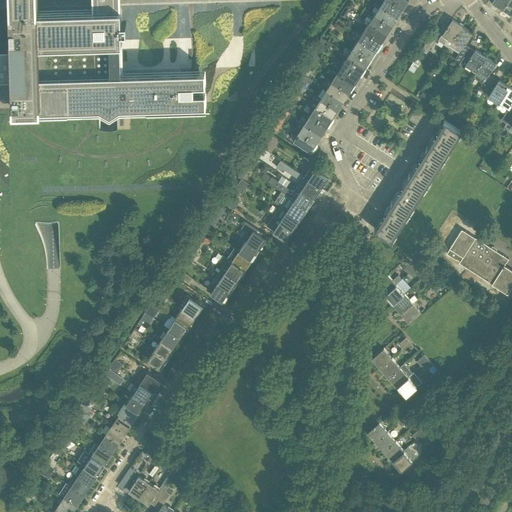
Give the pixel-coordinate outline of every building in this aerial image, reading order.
[(10,0),(11,4),(11,6),(10,9),(11,43),(0,43),(0,74),(12,74),(13,105),(181,103),(207,103),(206,68),(180,69),(123,70),(121,6),(121,2),(120,0),(10,0)] [(398,15),(403,7),(392,0),(383,0),(383,1),(382,0),(376,0),(376,1),(398,15)] [(503,9),(509,0),(493,0),(492,2),(503,9)] [(511,0),(509,0),(503,9),(511,14),(511,0)] [(393,24),(398,15),(376,1),(374,5),(379,8),(375,13),(393,24)] [(387,32),(393,24),(375,13),(372,17),(368,14),(365,18),(387,32)] [(382,40),(387,32),(365,18),(363,22),(368,25),(365,29),(382,40)] [(453,41),(463,25),(453,19),(442,34),(438,40),(449,47),(451,42),(452,43),(453,41)] [(454,59),(460,63),(464,56),(470,47),(466,44),(473,32),(463,25),(453,41),(452,43),(449,46),(459,52),(454,59)] [(376,49),(382,40),(365,29),(362,34),(357,31),(354,35),(376,49)] [(427,53),(437,38),(432,34),(421,49),(427,53)] [(371,57),(376,49),(354,35),(352,39),(357,42),(354,46),(371,57)] [(316,46),(310,54),(314,56),(319,48),(316,46)] [(366,66),(371,57),(354,46),(351,51),(346,48),(343,52),(366,66)] [(476,71),(486,55),(476,48),(475,50),(470,47),(464,56),(460,62),(465,66),(466,64),(476,70),(476,71)] [(425,53),(420,50),(416,56),(421,60),(425,53)] [(360,74),(366,66),(343,52),(341,55),(346,58),(343,63),(360,74)] [(489,74),(497,62),(486,55),(476,71),(476,70),(473,75),(479,79),(482,75),(486,77),(478,89),(479,89),(483,92),(493,77),(489,74)] [(355,82),(360,74),(343,63),(340,68),(335,65),(333,68),(338,71),(355,82)] [(355,82),(338,71),(332,80),(349,91),(355,82)] [(305,74),(299,83),(302,85),(308,76),(305,74)] [(499,101),(510,86),(499,79),(498,80),(493,77),(483,92),(489,96),(489,95),(499,101)] [(323,81),(321,85),(322,85),(344,99),(349,91),(332,80),(329,85),(323,81)] [(300,93),(305,86),(302,85),(299,83),(297,81),(292,88),(300,93)] [(321,97),(339,108),(344,99),(322,85),(321,85),(316,93),(321,97)] [(425,86),(420,95),(429,101),(435,92),(425,86)] [(507,123),(511,114),(511,104),(511,87),(510,86),(499,101),(509,108),(501,120),(507,123)] [(316,105),(333,116),(339,108),(321,97),(316,93),(311,101),(316,105)] [(434,105),(440,109),(443,104),(437,101),(434,105)] [(313,109),(311,114),(328,124),(333,116),(316,105),(313,109)] [(322,133),(328,124),(311,114),(307,118),(302,115),(300,119),(304,121),(305,122),(322,133)] [(464,114),(458,123),(461,125),(467,116),(464,114)] [(276,132),(283,120),(275,115),(267,126),(276,132)] [(465,121),(470,124),(474,118),(469,115),(465,121)] [(304,133),(317,142),(322,133),(305,122),(304,121),(300,119),(298,122),(302,126),(299,131),(304,133)] [(427,146),(446,158),(444,157),(462,130),(463,131),(445,119),(427,146)] [(304,133),(299,131),(294,127),(289,136),(311,150),(317,142),(304,133)] [(266,149),(272,139),(275,135),(265,129),(256,142),(264,148),(266,149)] [(446,158),(427,146),(410,173),(428,185),(429,185),(427,184),(444,157),(446,158)] [(240,162),(249,168),(253,171),(258,164),(254,156),(247,151),(239,162),(240,162)] [(302,188),(312,195),(315,197),(322,187),(304,175),(281,159),(276,166),(283,171),(285,169),(300,180),(297,186),(302,189),(302,188)] [(243,178),(249,168),(240,162),(233,173),(243,178)] [(304,175),(322,187),(329,176),(312,164),(304,175)] [(392,201),(411,213),(409,211),(427,185),(428,186),(428,185),(410,173),(392,201)] [(268,182),(273,185),(279,189),(279,188),(308,208),(315,197),(312,195),(302,188),(302,189),(297,186),(293,191),(290,189),(282,184),(272,177),(268,182)] [(242,193),(244,189),(237,185),(235,188),(242,193)] [(279,189),(273,185),(270,189),(284,198),(287,200),(283,206),(288,209),(301,218),(308,208),(279,188),(279,189)] [(242,193),(235,188),(227,200),(230,204),(232,205),(240,211),(248,198),(242,193)] [(411,213),(392,201),(375,228),(393,240),(394,240),(392,239),(409,212),(411,213)] [(217,202),(209,215),(217,221),(226,207),(217,202)] [(294,229),(301,218),(288,209),(281,220),(294,229)] [(209,215),(206,219),(214,225),(217,221),(209,215)] [(287,239),(294,229),(281,220),(274,230),(287,239)] [(242,237),(246,240),(259,249),(267,238),(265,237),(266,234),(246,221),(242,228),(246,231),(242,237)] [(505,264),(509,258),(493,248),(462,228),(450,247),(450,248),(447,253),(457,259),(457,258),(460,260),(460,262),(508,293),(511,287),(511,268),(508,266),(505,264)] [(204,241),(207,244),(210,239),(198,231),(195,235),(204,241)] [(204,241),(195,235),(188,246),(191,248),(196,251),(197,252),(204,241)] [(246,240),(239,250),(253,259),(259,249),(246,240)] [(245,269),(246,269),(253,259),(239,250),(235,247),(228,257),(228,258),(229,259),(232,261),(232,260),(243,267),(245,269)] [(421,258),(424,253),(418,249),(415,254),(421,258)] [(182,250),(178,255),(190,262),(193,258),(182,250)] [(229,259),(228,258),(228,257),(223,254),(219,259),(225,263),(221,268),(225,271),(239,280),(246,269),(245,269),(243,267),(232,260),(232,261),(229,259)] [(409,272),(414,264),(410,261),(405,270),(409,272)] [(414,264),(409,272),(414,276),(419,267),(414,264)] [(189,283),(193,278),(176,267),(172,272),(189,283)] [(214,279),(232,290),(239,280),(225,271),(221,268),(221,269),(217,267),(216,269),(219,271),(214,279)] [(394,279),(389,273),(377,284),(385,293),(397,283),(402,278),(398,275),(394,279)] [(431,287),(431,286),(436,278),(432,275),(426,284),(431,287)] [(431,286),(431,287),(436,290),(441,281),(436,278),(431,286)] [(225,301),(232,290),(214,279),(207,289),(225,301)] [(393,303),(405,292),(397,283),(385,293),(393,303)] [(159,291),(168,296),(170,292),(162,287),(159,291)] [(164,302),(168,296),(159,291),(156,296),(164,302)] [(410,298),(405,292),(393,303),(401,312),(414,302),(418,298),(414,294),(410,298)] [(183,306),(196,315),(203,305),(189,296),(183,306)] [(146,311),(145,312),(154,318),(157,313),(161,307),(152,302),(148,307),(146,311)] [(414,302),(401,312),(410,322),(422,311),(414,302)] [(189,326),(196,315),(183,306),(176,317),(189,326)] [(152,320),(154,318),(145,312),(142,317),(143,317),(148,320),(150,322),(152,320)] [(147,328),(150,322),(148,320),(143,317),(142,317),(139,322),(147,328)] [(182,337),(189,326),(176,317),(169,328),(182,337)] [(175,347),(182,337),(169,328),(162,338),(175,347)] [(132,333),(140,338),(142,334),(134,329),(132,333)] [(137,343),(140,338),(132,333),(128,338),(137,343)] [(162,338),(155,333),(152,338),(159,342),(155,348),(169,357),(175,347),(162,338)] [(403,348),(410,341),(407,337),(399,343),(403,348)] [(410,341),(403,348),(407,352),(414,345),(410,341)] [(381,367),(393,357),(384,347),(372,358),(381,367)] [(161,368),(169,357),(155,348),(148,359),(161,368)] [(421,365),(428,358),(425,354),(418,361),(421,365)] [(401,366),(393,357),(381,367),(389,377),(401,366)] [(428,358),(421,365),(425,369),(432,363),(428,358)] [(112,363),(120,369),(123,364),(115,359),(112,363)] [(117,373),(120,369),(112,363),(109,368),(117,373)] [(397,386),(404,380),(409,375),(412,372),(404,363),(401,366),(389,377),(397,386)] [(117,373),(109,368),(105,374),(120,384),(124,378),(117,373)] [(154,391),(161,381),(147,372),(144,369),(137,380),(154,391)] [(409,375),(404,380),(397,386),(405,396),(417,385),(409,375)] [(98,384),(106,389),(109,385),(101,380),(98,384)] [(147,402),(154,391),(137,380),(129,390),(133,393),(147,402)] [(103,394),(106,389),(98,384),(95,389),(103,394)] [(430,392),(428,389),(430,388),(428,385),(426,387),(423,384),(418,388),(425,396),(430,392)] [(140,412),(147,402),(133,393),(127,403),(140,412)] [(89,398),(85,405),(91,409),(96,402),(89,398)] [(133,422),(140,412),(127,403),(120,413),(133,422)] [(85,405),(81,410),(90,415),(93,410),(91,409),(85,405)] [(117,417),(113,424),(126,433),(133,422),(120,413),(114,409),(111,414),(117,417)] [(398,422),(406,415),(402,411),(395,418),(398,422)] [(406,415),(398,422),(402,426),(410,420),(406,415)] [(71,426),(79,431),(82,427),(74,421),(71,426)] [(376,441),(388,431),(380,421),(368,432),(376,441)] [(119,443),(126,433),(113,424),(106,434),(119,443)] [(76,436),(79,431),(71,426),(68,431),(76,436)] [(417,439),(424,433),(420,428),(413,435),(417,439)] [(428,429),(424,433),(428,437),(426,438),(432,445),(438,440),(434,436),(428,429)] [(385,451),(397,440),(388,431),(376,441),(385,451)] [(424,433),(417,439),(420,443),(426,438),(428,437),(424,433)] [(112,453),(119,443),(106,434),(99,444),(112,453)] [(60,442),(65,445),(69,439),(64,436),(60,442)] [(397,456),(405,449),(397,440),(385,451),(393,460),(397,456)] [(57,447),(65,452),(68,448),(65,445),(60,442),(57,447)] [(105,464),(112,453),(99,444),(96,442),(89,452),(105,464)] [(401,470),(413,459),(417,456),(408,446),(405,449),(397,456),(393,460),(401,470)] [(62,457),(65,452),(57,447),(54,451),(62,457)] [(146,451),(160,466),(164,461),(151,447),(146,451)] [(98,474),(105,464),(89,452),(82,463),(98,474)] [(0,482),(4,484),(16,465),(0,454),(0,482)] [(44,467),(52,473),(55,468),(47,463),(44,467)] [(92,484),(98,474),(82,463),(75,473),(78,475),(92,484)] [(49,478),(52,473),(44,467),(40,472),(49,478)] [(159,489),(149,482),(139,498),(149,504),(150,503),(155,506),(165,491),(168,486),(176,476),(171,470),(159,489)] [(85,494),(92,484),(78,475),(71,485),(85,494)] [(139,498),(149,482),(139,475),(129,491),(139,498)] [(30,488),(38,494),(41,489),(33,484),(30,488)] [(78,505),(85,494),(71,485),(64,496),(78,505)] [(157,511),(172,511),(173,511),(163,504),(173,489),(168,486),(165,491),(155,506),(160,509),(157,511)] [(35,498),(38,494),(30,488),(27,493),(35,498)] [(66,511),(72,511),(78,505),(64,496),(57,506),(66,511)]
